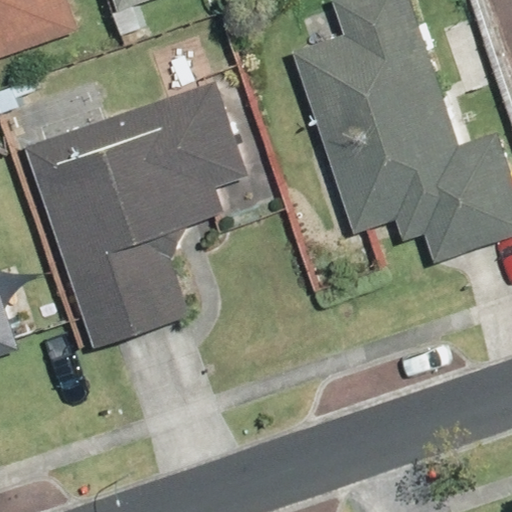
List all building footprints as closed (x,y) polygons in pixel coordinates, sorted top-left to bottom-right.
[(72,0),(0,0),(0,56),(82,29),(72,0)] [(114,0),(119,15),(163,0),(114,0)] [(438,258),(489,242),(511,235),(511,163),(502,131),(458,145),(412,0),(336,0),(349,37),(296,53),(353,233),(405,217),(412,240),(431,234),(438,258)] [(92,354),(197,319),(168,234),(229,214),(220,187),(252,176),(221,85),(24,151),(92,354)] [(0,352),(22,345),(0,279),(0,352)]
